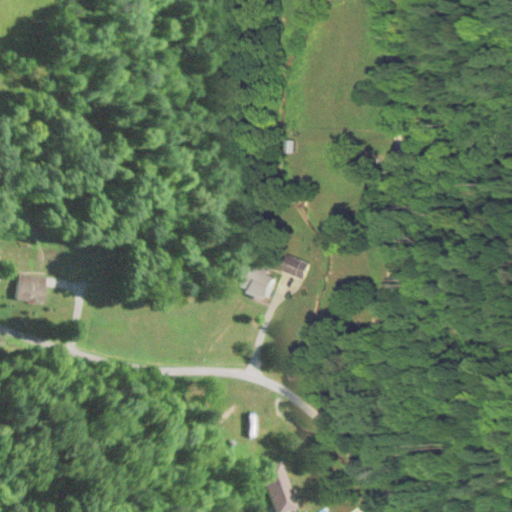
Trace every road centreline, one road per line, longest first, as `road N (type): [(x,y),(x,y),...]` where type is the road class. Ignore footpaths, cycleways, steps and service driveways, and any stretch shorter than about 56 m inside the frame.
road 1 (residential): [(361,468),(403,278),(391,0)]
road 2 (residential): [(386,511),(331,424),(267,377),(87,357),(0,324)]
